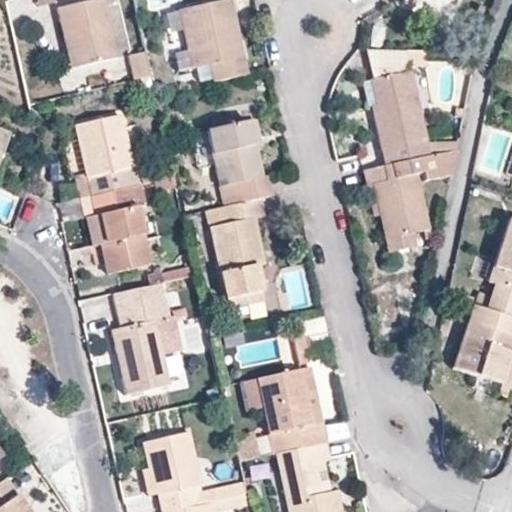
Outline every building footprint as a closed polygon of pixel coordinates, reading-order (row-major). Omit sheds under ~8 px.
[(117,58),(103,0),(94,0),(56,9),(64,44),(71,42),(77,68),(117,58)] [(234,57),(229,35),(236,34),(228,0),(226,0),(178,11),(185,38),(192,68),(195,67),(198,83),(213,79),(214,82),(245,75),(241,56),(234,57)] [(241,56),(236,34),(229,35),(234,57),(241,56)] [(192,68),(185,38),(170,42),(176,71),(192,68)] [(77,68),(71,42),(64,44),(70,69),(77,68)] [(426,68),(425,52),(405,52),(405,64),(426,68)] [(148,77),(143,53),(128,56),(133,80),(148,77)] [(425,143),(409,73),(361,83),(366,107),(371,106),(376,105),(378,114),(373,115),(385,166),(428,157),(425,143)] [(462,118),(464,110),(457,109),(455,117),(462,118)] [(139,186),(134,167),(131,167),(123,129),(119,116),(74,126),(77,140),(90,197),(139,186)] [(261,178),(254,146),(260,145),(255,120),(205,131),(223,208),(258,200),(271,197),(266,177),(261,178)] [(147,164),(138,125),(123,129),(131,167),(134,167),(147,164)] [(0,154),(8,135),(0,131),(0,154)] [(90,197),(77,140),(61,144),(69,179),(73,178),(78,200),(79,200),(90,197)] [(456,151),(458,142),(425,143),(428,157),(456,151)] [(428,230),(415,174),(422,173),(423,182),(451,175),(456,151),(428,157),(385,166),(362,171),(365,186),(372,184),(379,216),(385,240),(413,234),(428,230)] [(154,183),(173,179),(171,172),(140,179),(142,186),(154,183)] [(156,192),(175,188),(173,179),(154,183),(156,192)] [(379,216),(372,184),(365,186),(372,218),(379,216)] [(149,266),(142,235),(136,207),(143,206),(139,186),(90,197),(95,217),(99,216),(105,244),(100,245),(107,275),(118,273),(149,266)] [(105,244),(99,216),(95,217),(90,197),(79,200),(90,247),(100,245),(105,244)] [(261,260),(252,219),(262,217),(258,200),(223,208),(206,212),(219,273),(224,294),(229,319),(248,315),(245,306),(243,296),(260,292),(255,266),(254,261),(261,260)] [(158,232),(154,214),(146,216),(143,206),(136,207),(142,235),(158,232)] [(511,220),(508,219),(488,283),(494,285),(490,297),(486,311),(511,319),(511,220)] [(416,247),(413,234),(385,240),(388,253),(416,247)] [(195,276),(193,266),(177,270),(179,280),(195,276)] [(179,280),(177,270),(146,277),(148,287),(161,284),(179,280)] [(123,292),(118,273),(107,275),(73,283),(78,303),(111,295),(123,292)] [(224,294),(219,273),(216,273),(220,295),(224,294)] [(162,359),(154,322),(169,318),(161,284),(148,287),(123,292),(111,295),(119,329),(109,331),(114,353),(121,352),(127,378),(120,380),(124,396),(169,386),(162,359)] [(262,302),(260,292),(243,296),(245,306),(262,302)] [(486,311),(490,297),(477,292),(475,299),(459,294),(457,301),(473,306),(486,311)] [(511,319),(486,311),(473,306),(452,369),(500,385),(511,348),(511,319)] [(281,323),(280,317),(270,319),(271,326),(281,323)] [(182,354),(173,318),(169,318),(154,322),(162,359),(182,354)] [(313,354),(309,336),(303,338),(299,319),(289,322),(298,365),(308,363),(306,356),(313,354)] [(504,398),(511,373),(511,348),(500,385),(497,396),(504,398)] [(127,378),(121,352),(114,353),(120,380),(127,378)] [(325,443),(309,368),(242,382),(248,411),(263,408),(273,455),(276,455),(325,443)] [(201,492),(187,433),(141,443),(148,470),(153,495),(157,494),(160,511),(170,511),(215,502),(245,495),(242,483),(201,492)] [(258,458),(253,435),(232,439),(238,463),(258,458)] [(340,511),(336,491),(322,494),(315,463),(329,460),(325,443),(276,455),(288,511),(340,511)] [(336,491),(329,460),(315,463),(322,494),(336,491)] [(153,495),(148,470),(141,471),(147,496),(153,495)] [(26,511),(4,479),(0,482),(0,511),(26,511)] [(216,511),(247,505),(245,495),(215,502),(170,511),(216,511)]
